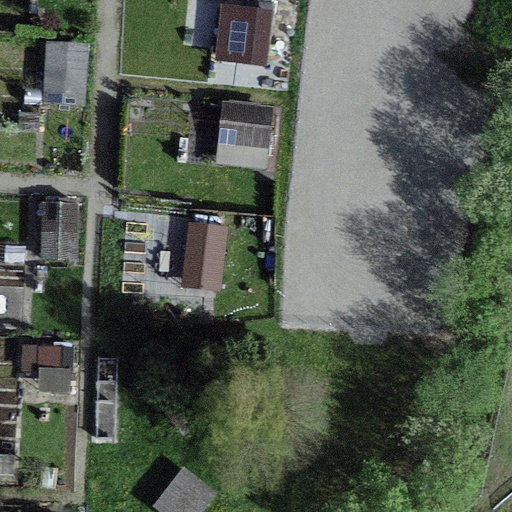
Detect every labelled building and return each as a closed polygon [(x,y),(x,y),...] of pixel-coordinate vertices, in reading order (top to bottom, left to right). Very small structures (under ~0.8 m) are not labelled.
[(266,69),(272,10),(218,5),(212,63),(266,69)] [(24,106),(85,109),(88,45),(47,43),(44,91),(25,90),(24,106)] [(216,167),(266,172),(272,110),(222,105),(216,167)] [(40,204),(41,262),(80,262),(78,203),(40,204)] [(181,290),(221,294),(228,230),(188,226),(181,290)] [(73,348),(23,347),(23,370),(38,370),(37,397),(69,397),(69,370),(73,370),(73,348)]
